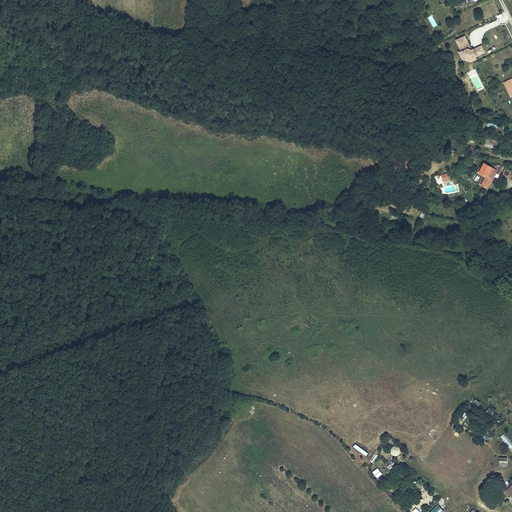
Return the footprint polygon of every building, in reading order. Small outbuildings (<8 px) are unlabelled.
[(433,16),(428,18),(433,28),(438,26),(433,16)] [(467,35),(459,39),(464,50),(462,52),(464,58),(466,57),(468,56),(473,58),(474,60),(479,58),(477,56),(487,51),(484,45),(477,48),(476,48),(474,49),(472,48),(473,46),(467,35)] [(474,70),(467,74),(470,79),(471,78),(475,85),(480,82),(474,70)] [(496,141),(498,134),(488,130),(485,137),(496,141)] [(498,166),(502,159),(497,156),(495,159),(497,160),(496,162),(485,155),(481,161),(480,163),(487,167),(486,169),(481,176),(487,179),(490,174),(494,176),(498,170),(493,167),(494,166),(495,166),(496,165),(498,166)] [(487,167),(480,163),(481,161),(480,160),(477,164),(486,169),(487,167)] [(508,168),(511,163),(505,160),(502,166),(508,168)] [(474,398),(471,403),(478,407),(481,401),(474,398)] [(511,443),(503,433),(499,437),(511,451),(511,443)] [(366,455),(368,452),(356,444),(354,447),(366,455)] [(393,455),(401,453),(399,445),(391,447),(393,455)] [(499,457),(499,466),(507,466),(508,457),(499,457)] [(386,466),(392,472),(398,467),(392,461),(386,466)] [(377,477),(382,474),(378,468),(373,472),(377,477)]
